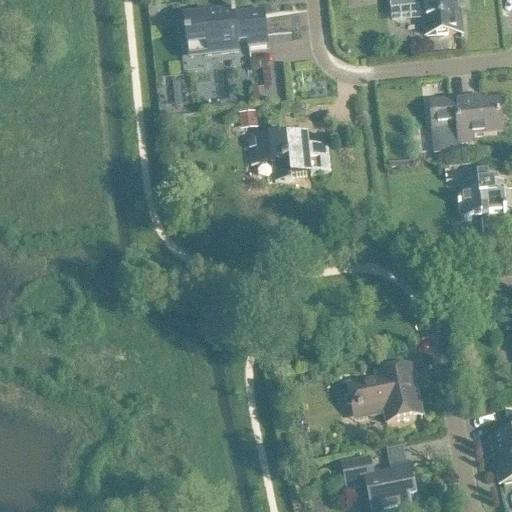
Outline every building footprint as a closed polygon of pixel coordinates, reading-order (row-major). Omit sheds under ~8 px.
[(454,0),(388,0),(391,21),(424,18),(426,40),(462,37),(460,14),(456,15),(454,0)] [(248,54),(266,52),(263,18),(235,21),(235,18),(187,23),(191,63),(238,58),(237,50),(248,49),(248,54)] [(173,64),(172,55),(164,55),(165,65),(173,64)] [(435,158),(463,155),(462,148),(473,147),(473,141),(502,138),(499,107),(482,108),(481,102),(430,107),(435,158)] [(255,117),(241,118),(243,134),(257,133),(255,117)] [(240,128),(232,129),(233,141),(241,140),(240,128)] [(292,181),(328,177),(325,150),(304,152),(302,140),(280,142),(280,138),(254,141),(254,145),(248,146),(251,170),(273,167),(275,187),(292,185),(292,181)] [(500,155),(487,155),(488,166),(501,166),(500,155)] [(506,215),(511,214),(511,213),(510,197),(504,197),(503,189),(498,189),(498,180),(488,181),(488,178),(470,179),(470,189),(463,189),(464,201),(458,202),(461,225),(482,223),(482,219),(506,217),(506,215)] [(406,388),(415,387),(411,371),(376,378),(377,384),(347,390),(352,414),(368,410),(370,421),(385,418),(387,429),(414,423),(406,388)] [(511,425),(505,427),(508,441),(490,445),(499,490),(511,487),(511,425)] [(411,511),(409,500),(414,499),(408,472),(373,479),(369,463),(342,469),(347,494),(367,490),(371,511),(411,511)]
